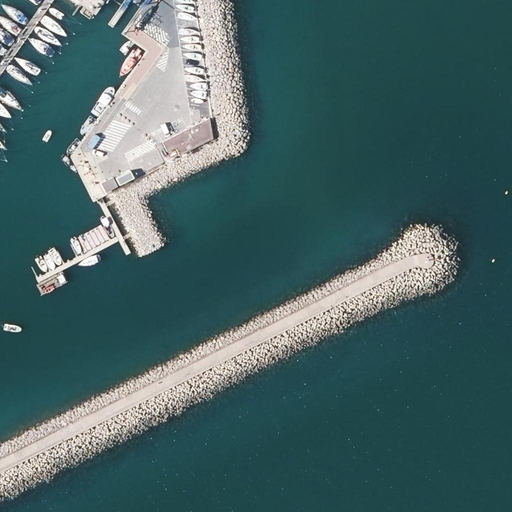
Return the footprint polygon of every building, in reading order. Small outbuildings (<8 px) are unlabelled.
[(82,146),(86,150),(106,130),(98,123),(85,137),(88,140),(82,146)] [(170,155),(196,142),(191,132),(165,145),(170,155)] [(141,146),(124,151),(127,160),(144,155),(141,146)] [(129,172),(116,178),(119,185),(133,179),(129,172)] [(113,178),(102,184),(106,193),(118,187),(113,178)]
